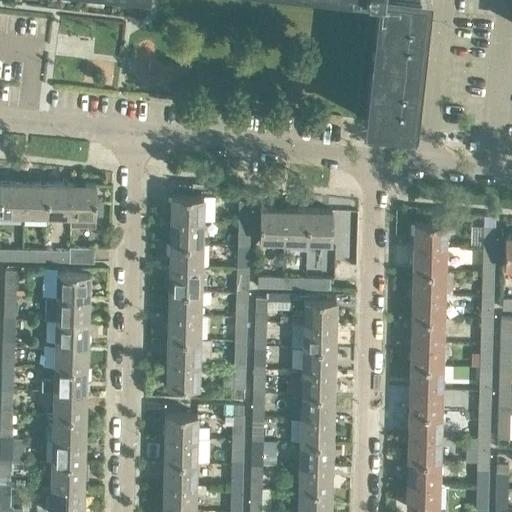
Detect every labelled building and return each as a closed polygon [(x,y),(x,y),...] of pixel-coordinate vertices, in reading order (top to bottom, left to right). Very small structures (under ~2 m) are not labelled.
[(378,0),(365,120),(408,125),(421,0),(378,0)] [(0,212),(21,213),(22,181),(0,179),(0,212)] [(46,181),(22,181),(21,213),(45,213),(46,181)] [(69,214),(70,182),(46,181),(45,213),(69,214)] [(70,182),(69,214),(69,225),(94,225),(94,214),(95,182),(70,182)] [(171,194),(170,218),(202,219),(203,195),(171,194)] [(238,221),(249,221),(250,197),(238,196),(238,221)] [(282,240),(283,208),(259,207),(258,239),(282,240)] [(306,240),(307,208),(283,208),(282,240),(306,240)] [(307,208),(306,240),(330,241),(331,209),(307,208)] [(202,219),(170,218),(169,242),(201,243),(202,219)] [(413,220),(413,244),(445,245),(445,221),(413,220)] [(248,244),(249,221),(238,221),(237,244),(248,244)] [(483,227),(483,254),(494,254),(494,227),(483,227)] [(201,243),(169,242),(169,266),(201,267),(201,243)] [(236,268),(248,268),(248,244),(237,244),(236,268)] [(445,245),(413,244),(412,268),(444,269),(445,245)] [(94,246),(69,246),(69,260),(93,261),(94,246)] [(0,259),(20,260),(20,248),(0,247),(0,259)] [(20,260),(44,260),(44,249),(20,248),(20,260)] [(44,249),(44,260),(68,261),(69,249),(44,249)] [(494,254),(483,254),(482,270),(493,270),(494,254)] [(201,267),(169,266),(168,290),(200,291),(201,267)] [(3,293),(14,293),(15,269),(4,268),(3,293)] [(235,292),(247,292),(248,268),(236,268),(235,292)] [(411,292),(444,293),(452,293),(452,269),(444,269),(412,268),(411,292)] [(56,270),(56,294),(88,295),(88,271),(56,270)] [(482,270),(481,294),(493,294),(493,270),(482,270)] [(257,286),(281,287),(281,276),(257,275),(257,286)] [(281,276),(281,287),(305,288),(305,277),(281,276)] [(330,277),(305,277),(305,288),(329,288),(330,277)] [(200,291),(168,290),(167,314),(199,314),(200,291)] [(235,315),(246,316),(247,292),(235,292),(235,315)] [(444,293),(411,292),(411,316),(443,316),(444,293)] [(3,316),(13,317),(14,293),(3,293),(3,316)] [(55,318),(87,319),(88,295),(56,294),(45,294),(44,318),(55,318)] [(481,294),(481,317),(492,318),(493,294),(481,294)] [(255,296),(254,320),(266,321),(267,296),(255,296)] [(502,308),(511,308),(511,297),(502,297),(502,308)] [(292,322),(303,322),(335,322),(335,299),(303,298),(303,312),(292,312),(292,322)] [(199,314),(167,314),(167,337),(199,338),(199,314)] [(234,339),(246,340),(246,316),(235,315),(234,339)] [(2,339),(13,340),(13,317),(3,316),(2,339)] [(443,316),(411,316),(410,339),(442,340),(443,316)] [(481,317),(480,341),(491,341),(492,318),(481,317)] [(54,341),(86,342),(87,319),(55,318),(54,341)] [(511,318),(500,318),(499,341),(511,342),(511,326),(511,318)] [(254,320),(253,344),(265,344),(266,321),(254,320)] [(335,322),(303,322),(302,346),(334,346),(335,322)] [(199,338),(167,337),(166,361),(198,362),(199,338)] [(1,363),(12,363),(13,340),(2,339),(1,363)] [(233,363),(245,363),(246,340),(234,339),(233,363)] [(442,340),(410,339),(410,363),(442,364),(442,340)] [(54,364),(86,365),(86,342),(54,341),(54,364)] [(480,341),(479,365),(491,365),(491,341),(480,341)] [(499,341),(499,366),(511,366),(511,342),(499,341)] [(253,344),(253,368),(265,368),(265,344),(253,344)] [(334,346),(302,346),(301,369),(334,370),(334,346)] [(198,362),(166,361),(165,385),(197,386),(198,362)] [(1,388),(11,388),(12,363),(1,363),(1,388)] [(244,387),(245,363),(233,363),(232,387),(244,387)] [(442,364),(410,363),(409,387),(441,388),(442,364)] [(86,365),(54,364),(53,377),(42,377),(41,389),(53,390),(85,391),(86,365)] [(479,365),(478,389),(490,389),(491,365),(479,365)] [(499,366),(498,389),(510,390),(511,366),(499,366)] [(253,368),(252,392),(264,392),(265,368),(253,368)] [(334,370),(301,369),(301,393),(333,394),(334,370)] [(441,388),(409,387),(408,411),(440,411),(441,388)] [(0,411),(11,411),(11,388),(1,388),(0,411)] [(478,389),(478,412),(490,413),(490,389),(478,389)] [(498,389),(498,413),(510,413),(510,390),(498,389)] [(85,391),(53,390),(52,412),(84,413),(85,391)] [(252,392),(251,416),(263,416),(264,392),(252,392)] [(333,394),(301,393),(300,417),(332,418),(333,394)] [(0,416),(0,434),(10,434),(11,411),(0,411),(0,416)] [(440,411),(408,411),(408,434),(440,435),(440,411)] [(84,413),(52,412),(52,435),(84,436),(84,413)] [(164,436),(196,437),(207,437),(207,427),(196,427),(197,413),(165,412),(164,436)] [(478,412),(477,436),(489,437),(490,413),(478,412)] [(231,438),(243,438),(244,414),(232,413),(231,438)] [(510,413),(498,413),(497,437),(509,438),(510,413)] [(251,416),(251,440),(263,440),(263,416),(251,416)] [(332,418),(300,417),(300,441),(332,442),(332,418)] [(0,457),(10,458),(10,434),(0,434),(0,457)] [(440,435),(408,434),(407,458),(439,459),(440,435)] [(84,436),(52,435),(51,459),(83,460),(84,436)] [(196,437),(164,436),(163,460),(195,461),(208,461),(209,437),(207,437),(196,437)] [(477,436),(476,460),(488,460),(489,437),(477,436)] [(231,462),(243,462),(243,438),(231,438),(231,462)] [(251,440),(250,464),(262,464),(263,440),(251,440)] [(332,442),(300,441),(299,465),(331,466),(332,442)] [(0,480),(9,481),(10,458),(0,457),(0,480)] [(439,459),(407,458),(407,482),(439,483),(439,459)] [(83,460),(51,459),(50,482),(83,483),(83,460)] [(163,484),(195,485),(195,461),(163,460),(163,484)] [(476,460),(475,484),(488,484),(488,460),(476,460)] [(230,486),(242,486),(243,462),(231,462),(230,486)] [(496,463),(495,487),(508,488),(508,463),(496,463)] [(250,464),(250,487),(262,488),(262,464),(250,464)] [(331,466),(299,465),(298,489),(331,490),(331,466)] [(8,507),(9,481),(0,480),(0,511),(21,511),(22,507),(8,507)] [(42,484),(42,508),(82,510),(83,483),(50,482),(50,484),(42,484)] [(439,483),(407,482),(406,506),(438,507),(439,483)] [(162,508),(194,508),(195,485),(163,484),(162,508)] [(488,484),(475,484),(475,508),(484,509),(487,509),(488,484)] [(229,509),(241,510),(242,486),(230,486),(229,509)] [(250,487),(249,511),(261,511),(262,488),(250,487)] [(495,487),(495,510),(507,511),(508,488),(495,487)] [(329,511),(331,490),(298,489),(297,511),(329,511)]
